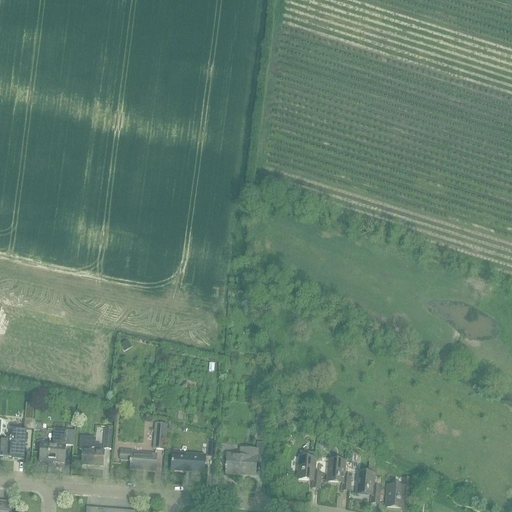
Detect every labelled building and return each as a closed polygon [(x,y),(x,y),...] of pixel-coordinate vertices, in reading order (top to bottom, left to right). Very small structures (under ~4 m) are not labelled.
[(127,340),(121,344),(124,349),(130,345),(127,340)] [(26,403),(25,411),(33,412),(33,404),(26,403)] [(24,419),(24,429),(33,430),(34,420),(24,419)] [(259,419),(258,430),(267,431),(268,420),(259,419)] [(153,450),(164,450),(166,426),(155,425),(153,450)] [(110,450),(112,427),(105,427),(103,450),(110,450)] [(40,459),(39,461),(40,462),(63,464),(65,446),(65,445),(66,431),(54,430),(53,444),(41,443),(40,459)] [(1,440),(0,450),(0,456),(12,458),(12,459),(23,460),(26,432),(12,431),(11,438),(10,438),(10,440),(1,440)] [(66,431),(65,445),(65,446),(73,446),(74,432),(66,431)] [(81,437),(80,450),(83,450),(81,465),(103,467),(104,452),(101,451),(101,445),(95,444),(96,438),(81,437)] [(322,438),(319,445),(325,448),(328,441),(322,438)] [(265,456),(265,444),(257,443),(257,450),(256,455),(257,455),(265,456)] [(227,455),(225,472),(246,474),(245,475),(255,476),(257,455),(256,455),(257,450),(246,449),(246,456),(227,455)] [(121,451),(120,461),(129,462),(129,464),(130,464),(130,469),(155,471),(156,456),(132,454),(132,452),(121,451)] [(203,473),(205,456),(172,454),(171,471),(203,473)] [(319,488),(320,474),(313,473),(314,460),(299,458),(297,480),(312,481),(312,488),(319,488)] [(349,491),(350,478),(343,478),(344,462),(329,461),(327,482),(342,483),(341,490),(349,491)] [(378,503),(379,488),(372,487),(373,475),(358,473),(356,494),(371,495),(371,503),(378,503)] [(409,497),(410,480),(403,480),(402,488),(388,486),(386,507),(401,509),(402,497),(409,497)]
